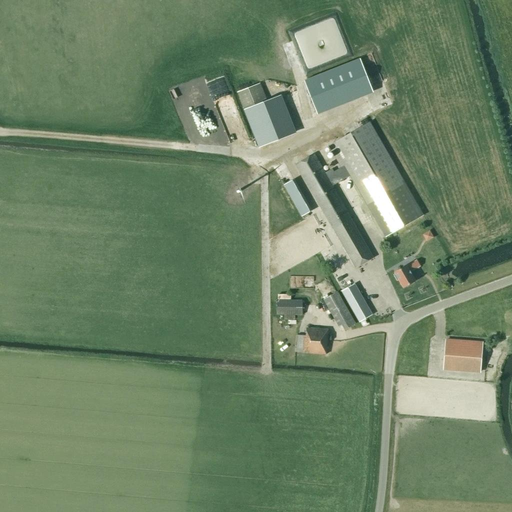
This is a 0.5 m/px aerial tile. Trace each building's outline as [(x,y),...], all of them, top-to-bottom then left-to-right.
[(295,75),(301,73),(297,58),(291,59),(295,75)] [(343,62),(290,91),(308,123),(360,93),(343,62)] [(259,83),(237,92),(259,147),(290,135),(275,97),(266,101),(259,83)] [(313,154),(296,164),(356,268),(373,258),(332,186),(350,176),(384,236),(422,215),(370,122),(328,146),(341,167),(333,172),(332,169),(324,173),(313,154)] [(310,212),(292,180),(283,186),(301,217),(310,212)] [(431,230),(423,233),(426,241),(434,238),(431,230)] [(410,272),(419,266),(416,260),(406,266),(394,272),(395,274),(394,275),(397,279),(398,279),(403,288),(415,281),(410,272)] [(292,285),(314,285),(314,275),(291,276),(292,285)] [(341,291),(350,305),(359,322),(372,315),(354,284),(341,291)] [(355,324),(346,307),(336,291),(323,299),(338,326),(342,324),(345,330),(355,324)] [(301,314),(301,300),(275,301),(276,319),(294,319),(294,314),(301,314)] [(328,329),(306,328),(306,336),(296,335),(295,352),(326,354),(328,329)] [(480,372),(482,343),(445,340),(443,369),(480,372)]
